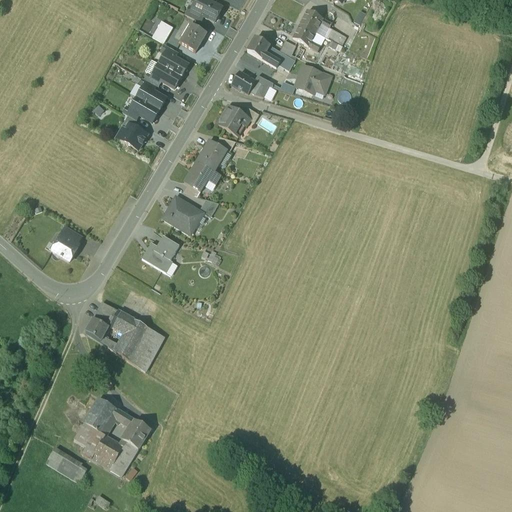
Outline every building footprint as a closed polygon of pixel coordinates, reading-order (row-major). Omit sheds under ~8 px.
[(196,0),(192,9),(191,12),(203,18),(213,24),(221,10),(201,0),(196,0)] [(192,9),(189,7),(184,16),(200,24),(203,18),(191,12),(192,9)] [(306,12),(299,26),(315,35),(319,26),(328,31),(329,30),(331,26),(306,12)] [(361,25),(365,16),(360,14),(356,23),(361,25)] [(205,36),(190,26),(179,45),(194,54),(205,36)] [(299,26),(291,40),(316,54),(320,48),(310,43),(315,35),(299,26)] [(328,31),(319,26),(315,35),(323,39),(328,31)] [(168,34),(158,28),(152,39),(162,45),(168,34)] [(345,39),(329,30),(328,31),(323,39),(327,41),(337,46),(340,48),(345,39)] [(269,47),(254,39),(246,53),(275,70),(277,67),(279,64),(278,64),(270,58),(264,55),(269,47)] [(337,46),(327,41),(324,46),(334,51),(337,46)] [(295,47),(284,42),(281,48),(292,53),(295,47)] [(177,54),(164,47),(160,53),(164,55),(165,55),(173,60),(177,54)] [(275,51),(269,47),(264,55),(270,58),(275,51)] [(292,53),(281,48),(278,53),(283,56),(288,60),(289,60),(289,59),(292,53)] [(278,53),(275,51),(270,58),(278,64),(283,56),(278,53)] [(164,55),(158,66),(180,79),(187,67),(173,60),(165,55),(164,55)] [(283,56),(278,64),(279,64),(277,67),(283,70),(288,60),(283,56)] [(288,60),(283,70),(288,73),(294,62),(289,59),(289,60),(288,60)] [(151,77),(151,78),(160,83),(173,91),(180,79),(158,66),(151,77)] [(330,79),(302,68),(294,89),(312,96),(314,92),(323,95),(330,79)] [(253,83),(238,74),(230,88),(238,93),(239,91),(247,96),(248,94),(253,97),(262,100),(267,91),(253,83)] [(151,77),(147,75),(144,81),(155,88),(157,89),(160,83),(151,78),(151,77)] [(272,85),(256,77),(253,83),(267,91),(268,88),(271,89),(272,85)] [(144,81),(142,80),(138,86),(142,89),(143,88),(152,93),(155,88),(144,81)] [(152,93),(143,88),(142,89),(136,100),(158,113),(165,101),(152,93)] [(158,113),(136,100),(129,111),(138,117),(151,124),(158,113)] [(138,117),(129,111),(126,108),(122,115),(127,117),(135,122),(138,117)] [(242,118),(228,109),(217,127),(237,139),(238,138),(234,136),(240,127),(243,129),(247,122),(248,121),(242,118)] [(258,117),(247,110),(242,118),(248,121),(247,122),(253,125),(258,117)] [(135,122),(127,117),(121,127),(125,130),(128,126),(139,132),(142,127),(135,122)] [(139,132),(128,126),(125,130),(119,141),(137,152),(146,137),(139,132)] [(234,144),(219,139),(215,146),(226,153),(228,155),(234,144)] [(215,146),(208,142),(195,164),(213,174),(226,153),(215,146)] [(213,174),(195,164),(183,185),(187,187),(199,194),(206,183),(214,187),(219,178),(213,174)] [(199,194),(187,187),(182,195),(196,200),(199,194)] [(198,213),(174,199),(161,221),(174,229),(176,226),(190,234),(201,216),(201,215),(198,213)] [(217,206),(205,202),(198,213),(201,215),(201,216),(209,220),(217,206)] [(80,239),(64,230),(60,238),(75,247),(80,239)] [(75,247),(60,238),(50,254),(68,264),(77,248),(75,247)] [(156,249),(152,247),(148,255),(145,253),(141,261),(165,275),(171,264),(169,263),(178,248),(162,238),(156,249)] [(117,313),(101,305),(92,321),(107,329),(109,327),(117,313)] [(117,313),(109,327),(118,332),(126,318),(123,316),(123,317),(117,313)] [(146,329),(126,318),(118,332),(125,336),(119,348),(115,354),(128,363),(146,329)] [(107,329),(92,321),(85,334),(100,344),(102,339),(107,329)] [(163,339),(146,329),(128,363),(127,363),(144,374),(163,339)] [(111,343),(102,339),(100,344),(99,344),(108,350),(111,343)] [(111,343),(108,350),(115,354),(119,348),(111,343)] [(99,401),(73,442),(86,450),(82,457),(91,462),(104,438),(100,436),(109,422),(110,422),(116,412),(99,401)] [(127,418),(116,412),(110,422),(117,426),(118,423),(122,426),(127,418)] [(149,432),(127,418),(122,426),(129,430),(122,443),(137,452),(149,432)] [(104,438),(91,462),(109,473),(123,449),(119,447),(104,438)] [(137,452),(122,443),(119,447),(123,449),(109,473),(120,479),(137,452)] [(81,466),(54,450),(45,465),(78,485),(85,473),(79,470),(81,466)] [(132,470),(125,479),(129,483),(137,474),(132,470)] [(109,504),(98,497),(95,502),(106,509),(109,504)]
